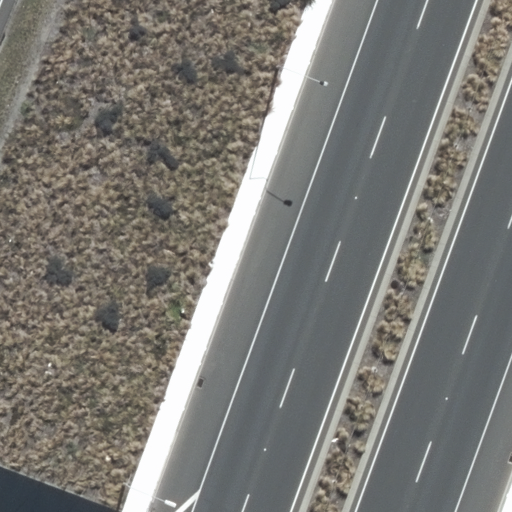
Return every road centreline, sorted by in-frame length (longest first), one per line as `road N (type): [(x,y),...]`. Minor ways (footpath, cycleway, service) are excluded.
road 1 (trunk): [(237,511),(423,0)]
road 2 (trunk): [(511,220),(406,511)]
